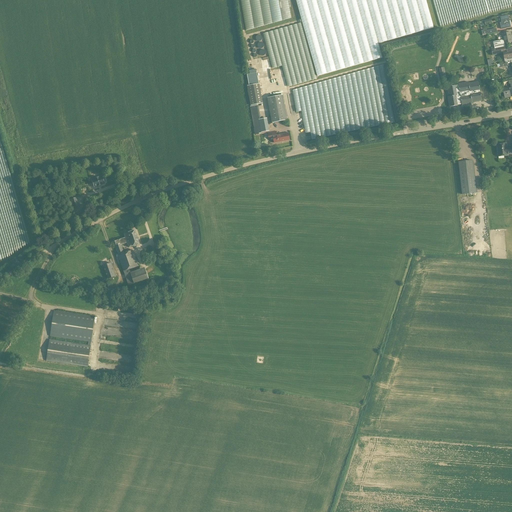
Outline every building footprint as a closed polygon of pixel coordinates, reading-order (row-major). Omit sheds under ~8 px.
[(288,0),(239,0),(246,29),(292,19),(288,0)] [(500,23),(501,29),(511,27),(508,15),(501,17),(502,22),(500,23)] [(267,91),(315,80),(303,23),(254,34),(267,91)] [(493,42),(494,47),(494,49),(504,47),(505,46),(504,43),(511,41),(511,40),(511,36),(511,37),(510,32),(502,34),(503,40),(493,42)] [(494,47),(491,48),(492,55),(504,53),(505,58),(509,57),(510,60),(511,59),(511,48),(505,50),(504,47),(494,49),(494,47)] [(511,61),(500,64),(500,67),(510,65),(511,76),(511,75),(511,61)] [(437,68),(439,79),(446,78),(444,67),(437,68)] [(247,75),(249,85),(259,83),(257,73),(255,74),(252,74),(250,74),(247,75)] [(511,87),(503,89),(505,98),(511,96),(511,79),(508,81),(509,84),(510,84),(511,87)] [(457,105),(462,104),(462,105),(472,104),(472,102),(481,101),(480,92),(479,90),(480,90),(478,81),(459,85),(459,87),(456,88),(455,85),(447,87),(448,96),(447,97),(449,107),(458,105),(457,105)] [(263,103),(259,83),(249,85),(247,85),(251,105),(263,103)] [(413,104),(412,94),(409,95),(408,92),(403,93),(404,105),(413,104)] [(272,123),(287,120),(282,95),(267,98),(272,123)] [(261,132),(269,131),(267,118),(259,120),(256,105),(250,106),(255,134),(261,133),(261,132)] [(268,133),(269,140),(274,140),(274,143),(285,141),(290,140),(288,133),(284,134),(277,135),(276,132),(268,133)] [(508,154),(511,153),(511,145),(506,146),(505,144),(497,145),(498,156),(508,155),(508,154)] [(462,195),(477,193),(473,160),(458,162),(462,195)] [(94,178),(91,179),(94,187),(97,186),(101,185),(104,183),(104,182),(105,181),(104,177),(102,177),(102,176),(98,177),(94,178)] [(76,197),(69,199),(72,209),(80,206),(76,197)] [(128,285),(149,279),(145,268),(132,272),(130,269),(138,266),(133,250),(124,253),(121,245),(128,243),(129,247),(139,244),(135,230),(124,234),(125,237),(113,241),(118,255),(123,271),(128,285)] [(116,276),(112,264),(111,263),(103,265),(108,279),(116,276)] [(54,311),(50,336),(88,342),(88,345),(50,339),(46,361),(88,367),(91,346),(90,346),(91,342),(95,317),(54,311)] [(103,326),(102,334),(108,335),(108,332),(110,333),(111,332),(112,332),(112,335),(115,335),(116,325),(117,325),(117,320),(104,318),(103,326)] [(133,336),(133,322),(122,322),(122,324),(118,324),(118,327),(123,327),(123,336),(133,336)] [(129,361),(130,355),(118,353),(117,353),(101,350),(99,357),(113,359),(114,355),(124,357),(124,360),(129,361)]
